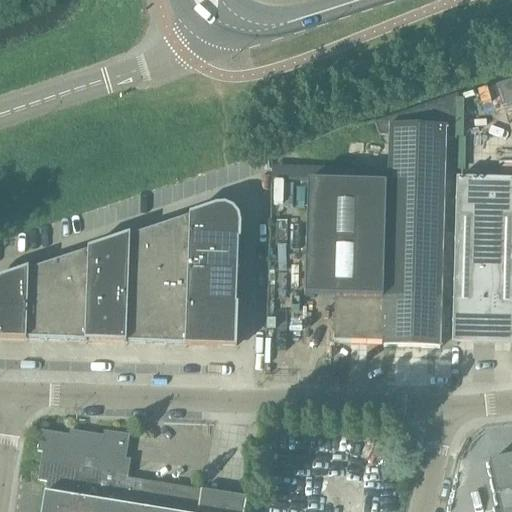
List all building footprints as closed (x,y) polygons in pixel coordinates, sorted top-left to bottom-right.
[(511,78),(501,80),(505,102),(511,101),(511,78)] [(388,187),(383,345),(383,348),(439,350),(439,331),(448,331),(448,311),(440,310),(445,139),(457,140),(458,96),(374,125),(379,137),(388,138),(388,132),(389,132),(388,187)] [(511,182),(456,181),(452,346),(457,346),(457,341),(473,342),(473,343),(494,344),(494,343),(510,343),(510,348),(511,347),(511,182)] [(334,344),(383,345),(388,187),(308,184),(305,298),(334,299),(334,303),(335,303),(334,344)] [(190,220),(189,240),(238,242),(239,220),(239,219),(239,218),(238,216),(237,214),(236,212),(234,211),(233,210),(231,209),(229,208),(227,208),(224,209),(190,220)] [(189,240),(190,220),(159,230),(157,293),(167,294),(187,295),(188,273),(189,240)] [(157,293),(159,230),(129,240),(127,292),(147,293),(157,293)] [(87,291),(107,292),(127,292),(129,240),(89,254),(87,291)] [(238,242),(189,240),(188,273),(237,275),(238,242)] [(57,290),(67,290),(87,291),(89,254),(58,264),(57,290)] [(27,289),(47,289),(57,290),(58,264),(28,274),(27,289)] [(188,273),(187,295),(187,307),(236,308),(237,275),(188,273)] [(0,313),(26,315),(27,289),(28,274),(0,283),(0,313)] [(27,289),(26,315),(25,341),(45,341),(47,289),(27,289)] [(47,289),(45,341),(65,342),(67,290),(57,290),(47,289)] [(67,290),(65,342),(85,343),(87,291),(67,290)] [(87,291),(85,343),(105,344),(107,292),(87,291)] [(107,292),(105,344),(125,344),(127,292),(107,292)] [(127,292),(125,344),(145,345),(147,293),(127,292)] [(167,294),(157,293),(147,293),(145,345),(165,346),(167,294)] [(187,295),(167,294),(165,346),(185,347),(187,307),(187,295)] [(187,307),(185,347),(234,348),(236,308),(187,307)] [(26,315),(0,313),(0,339),(25,341),(26,315)] [(243,511),(246,499),(203,493),(127,480),(130,461),(125,461),(129,437),(104,433),(102,442),(85,439),(86,435),(70,432),(69,437),(41,432),(37,453),(42,454),(38,482),(47,484),(42,511),(243,511)] [(511,511),(511,458),(490,463),(500,511),(511,511)]
